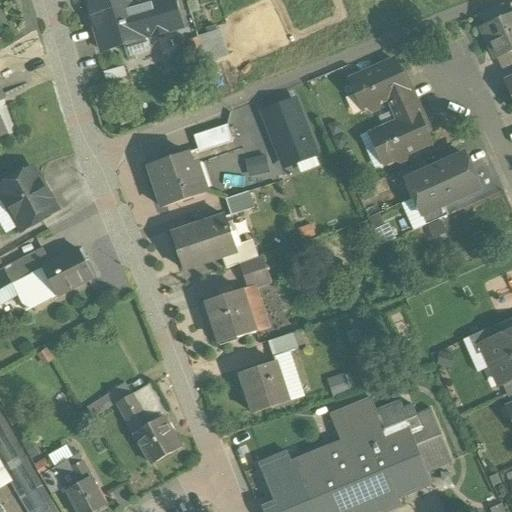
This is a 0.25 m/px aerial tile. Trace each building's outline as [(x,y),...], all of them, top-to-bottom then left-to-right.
[(86,0),(102,51),(146,39),(136,7),(134,0),(86,0)] [(172,0),(161,0),(136,7),(146,39),(181,28),(172,0)] [(511,14),(482,28),(496,59),(511,52),(511,14)] [(210,63),(229,59),(223,31),(205,35),(210,63)] [(394,61),(349,80),(363,111),(366,110),(371,112),(378,109),(380,104),(388,100),(411,90),(407,81),(403,82),(394,61)] [(123,68),(103,73),(106,84),(126,78),(123,68)] [(411,90),(388,100),(393,111),(416,101),(411,90)] [(416,101),(393,111),(398,122),(421,112),(416,101)] [(317,157),(295,102),(264,115),(285,169),(317,157)] [(398,122),(370,135),(375,147),(380,148),(386,163),(394,160),(398,162),(405,159),(408,154),(431,144),(422,123),(425,122),(421,112),(398,122)] [(228,127),(195,137),(200,154),(233,144),(228,127)] [(187,154),(149,167),(163,210),(207,195),(197,162),(191,164),(187,154)] [(250,176),(270,173),(267,155),(247,158),(250,176)] [(428,172),(406,182),(414,199),(472,173),(465,156),(428,172)] [(424,162),(402,171),(406,182),(428,172),(424,162)] [(32,169),(0,187),(0,191),(23,232),(57,212),(48,195),(44,197),(39,187),(42,185),(32,169)] [(472,173),(414,199),(421,215),(443,205),(480,189),(472,173)] [(249,193),(226,201),(232,218),(254,210),(249,193)] [(443,205),(421,215),(426,226),(448,216),(443,205)] [(226,218),(172,236),(184,272),(223,260),(238,255),(237,253),(226,218)] [(35,239),(0,259),(7,271),(43,252),(35,239)] [(254,248),(237,253),(238,255),(223,260),(226,270),(239,266),(258,259),(254,248)] [(50,265),(33,275),(40,288),(50,283),(58,297),(58,298),(93,279),(78,251),(65,258),(57,263),(57,262),(50,265)] [(43,252),(7,271),(11,279),(14,285),(33,275),(50,265),(43,252)] [(258,259),(239,266),(248,291),(253,289),(271,283),(262,258),(258,259)] [(11,279),(7,271),(0,274),(0,275),(4,282),(11,279)] [(4,282),(0,275),(0,291),(0,292),(14,285),(11,279),(4,282)] [(33,275),(14,285),(28,313),(58,297),(50,283),(40,288),(33,275)] [(242,292),(206,303),(218,342),(235,337),(237,341),(267,331),(253,289),(248,291),(242,292)] [(500,325),(469,338),(477,356),(485,353),(482,346),(505,336),(500,325)] [(511,332),(505,336),(482,346),(485,353),(500,386),(511,380),(511,332)] [(293,335),(268,343),(273,358),(298,350),(293,335)] [(276,363),(240,375),(253,415),(273,408),(271,403),(286,398),(288,404),(290,403),(276,363)] [(125,383),(109,393),(115,402),(131,391),(125,383)] [(150,386),(132,396),(147,423),(165,412),(150,386)] [(108,396),(88,409),(94,419),(115,406),(108,396)] [(147,423),(132,396),(118,404),(135,435),(150,427),(147,423)] [(258,463),(263,476),(274,502),(259,508),(260,511),(392,511),(402,508),(398,500),(432,486),(427,474),(416,447),(393,457),(381,428),(375,413),(370,402),(331,418),(342,444),(295,463),(290,450),(258,463)] [(430,409),(415,415),(411,406),(402,409),(399,402),(375,413),(381,428),(393,457),(416,447),(427,474),(452,464),(430,409)] [(58,511),(0,410),(0,463),(10,481),(28,511),(58,511)] [(135,435),(152,466),(181,449),(163,419),(150,427),(135,435)] [(78,455),(53,469),(64,488),(67,493),(92,478),(78,455)] [(0,463),(0,487),(10,481),(0,463)] [(64,488),(53,469),(41,476),(52,495),(64,488)] [(92,478),(67,493),(78,511),(95,511),(107,505),(92,478)]
